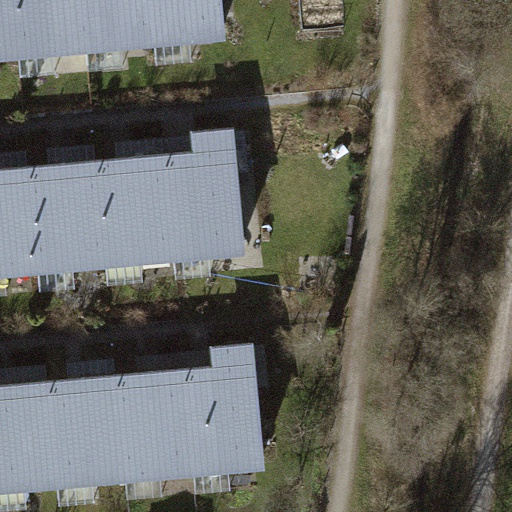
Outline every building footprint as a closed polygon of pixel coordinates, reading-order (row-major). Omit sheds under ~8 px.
[(0,0),(0,59),(11,58),(5,0),(0,0)] [(5,0),(11,58),(81,52),(76,0),(5,0)] [(76,0),(81,52),(151,46),(147,0),(76,0)] [(147,0),(151,46),(221,41),(217,0),(147,0)] [(172,260),(242,254),(231,127),(188,131),(190,151),(163,153),(172,260)] [(102,266),(172,260),(163,153),(93,159),(102,266)] [(32,272),(102,266),(93,159),(23,165),(32,272)] [(0,274),(32,272),(23,165),(0,167),(0,274)] [(192,474),(262,468),(251,341),(208,345),(210,365),(183,368),(192,474)] [(122,480),(192,474),(183,368),(113,374),(122,480)] [(52,486),(122,480),(113,374),(43,379),(52,486)] [(0,490),(52,486),(43,379),(0,383),(0,490)]
